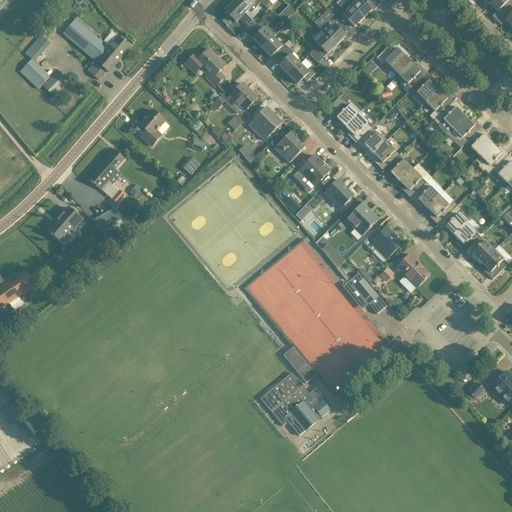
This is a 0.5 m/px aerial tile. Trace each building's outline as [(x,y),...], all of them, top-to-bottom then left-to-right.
[(236,0),(234,3),(250,19),(245,14),(250,10),(253,12),(257,8),(256,8),(260,4),(265,8),(257,0),(236,0)] [(350,0),(347,3),(352,8),(364,19),(373,10),(365,3),(368,0),(367,0),(350,0)] [(505,13),(511,6),(511,0),(494,0),(489,5),(497,13),(501,9),(505,13)] [(236,23),(239,20),(244,25),(251,20),(250,19),(234,3),(225,12),(236,23)] [(333,15),(345,28),(349,23),(355,28),(364,19),(352,8),(347,3),(334,16),(333,15)] [(306,4),(301,9),(305,12),(310,8),(306,4)] [(289,6),(285,10),(291,15),(295,11),(289,6)] [(320,29),(321,30),(337,46),(346,37),(340,32),(345,28),(333,15),(320,29)] [(130,48),(123,41),(118,37),(118,38),(109,48),(103,43),(76,20),(63,34),(97,63),(89,72),(98,80),(106,71),(109,73),(130,48)] [(262,49),(273,37),(274,37),(276,35),(263,21),(257,26),(249,35),(253,40),(262,49)] [(245,31),(249,35),(257,26),(253,22),(247,28),(244,31),(245,31)] [(337,46),(321,30),(325,34),(316,43),(312,39),(308,44),(314,50),(323,59),(327,55),(328,55),(337,46)] [(38,89),(50,77),(35,63),(41,56),(51,45),(45,40),(41,37),(39,40),(33,46),(35,48),(28,56),(32,60),(21,72),(38,89)] [(276,53),(280,57),(289,48),(285,44),(282,46),(274,37),(273,37),(262,49),(271,58),(276,53)] [(385,62),(399,76),(411,63),(407,59),(410,56),(400,47),(385,62)] [(280,67),(288,76),(300,64),(291,55),(294,53),(289,48),(280,57),(285,62),(280,67)] [(186,65),(193,72),(195,75),(200,70),(210,80),(209,81),(215,87),(225,78),(220,72),(226,67),(209,50),(200,59),(196,54),(186,65)] [(323,59),(314,50),(309,55),(311,57),(318,64),(319,63),(323,59)] [(408,85),(412,89),(427,74),(419,65),(416,68),(411,63),(399,76),(408,85)] [(300,64),(288,76),(298,85),(304,79),(307,83),(316,74),(310,68),(307,71),(300,64)] [(371,74),(366,68),(363,72),(368,77),(371,74)] [(57,72),(43,86),(51,94),(53,92),(56,88),(65,80),(65,79),(57,72)] [(412,89),(426,103),(438,90),(434,86),(437,83),(427,74),(412,89)] [(242,115),(244,112),(258,99),(243,84),(230,97),(226,92),(212,106),(217,111),(227,99),(231,103),(228,106),(229,107),(237,115),(242,115)] [(426,103),(434,112),(430,117),(434,121),(433,122),(434,122),(455,101),(446,92),(443,95),(438,90),(426,103)] [(209,99),(214,104),(221,97),(216,92),(209,99)] [(345,102),(348,98),(344,93),(334,103),(339,108),(330,117),(339,126),(342,123),(346,128),(358,115),(345,102)] [(447,136),(466,117),(461,113),(464,110),(455,101),(434,122),(438,126),(439,129),(446,136),(447,136)] [(265,141),(270,136),(282,124),(267,108),(249,126),(265,141)] [(152,147),(162,136),(158,132),(166,122),(153,111),(143,122),(145,123),(141,127),(146,132),(141,137),(152,147)] [(236,115),(228,124),(235,130),(243,122),(236,115)] [(357,144),(372,129),(358,115),(346,128),(350,132),(348,135),(357,144)] [(447,136),(460,149),(466,143),(481,128),(473,119),(470,122),(466,117),(447,136)] [(369,151),(373,155),(386,142),(374,131),(377,128),(375,126),(372,129),(357,144),(366,154),(369,151)] [(481,128),(466,143),(466,144),(480,157),(475,162),(476,161),(493,145),(488,140),(491,137),(481,128)] [(226,132),(225,133),(221,137),(225,141),(229,137),(228,136),(230,136),(231,135),(231,133),(230,132),(228,132),(227,133),(226,132)] [(291,133),(284,140),(279,135),(270,144),(275,149),(274,149),(289,164),(299,154),(306,147),(305,148),(291,134),(292,133),(291,133)] [(227,149),(232,144),(228,139),(222,144),(225,148),(227,149)] [(197,141),(194,149),(202,152),(205,144),(197,141)] [(399,156),(386,142),(373,155),(378,160),(375,162),(384,171),(399,156)] [(249,163),(256,157),(246,144),(239,149),(249,163)] [(493,171),(509,155),(500,146),(497,149),(493,145),(476,161),(480,166),(479,167),(483,172),(485,171),(489,175),(493,171)] [(118,172),(116,171),(125,160),(116,152),(91,181),(102,191),(118,172)] [(493,171),(507,184),(511,179),(511,158),(509,155),(493,171)] [(315,156),(308,163),(295,175),(300,180),(303,178),(314,188),(330,172),(315,156)] [(396,178),(400,182),(413,170),(399,156),(384,171),(393,181),(396,178)] [(191,157),(186,163),(188,164),(184,169),(190,175),(199,164),(191,157)] [(459,163),(454,159),(451,163),(455,167),(459,163)] [(426,183),(413,170),(400,182),(405,187),(402,190),(411,199),(426,183)] [(177,182),(182,187),(186,183),(184,181),(186,179),(182,176),(177,182)] [(341,209),(346,204),(353,197),(342,186),(344,185),(339,180),(332,187),(326,193),(341,209)] [(423,205),(427,209),(440,197),(426,183),(411,199),(420,208),(423,205)] [(480,196),(485,191),(480,186),(475,190),(480,196)] [(118,205),(126,196),(120,191),(111,200),(118,205)] [(429,217),(438,226),(458,207),(453,202),(449,206),(440,197),(427,209),(432,214),(429,217)] [(291,198),(285,204),(295,213),(301,207),(291,198)] [(363,205),(356,212),(346,221),(355,230),(357,228),(364,236),(372,228),(371,227),(378,220),(378,219),(377,221),(368,212),(369,211),(363,205)] [(304,206),(295,216),(301,221),(310,211),(304,206)] [(450,232),(455,237),(472,220),(463,211),(462,211),(458,207),(438,226),(447,235),(450,232)] [(75,230),(83,221),(69,208),(55,225),(53,223),(48,230),(47,229),(46,229),(60,242),(73,228),(75,230)] [(101,231),(117,222),(120,220),(114,209),(95,220),(101,231)] [(465,253),(481,238),(476,233),(481,229),(472,220),(455,237),(459,241),(456,244),(465,253)] [(339,232),(344,227),(341,223),(335,228),(339,232)] [(387,260),(389,258),(402,244),(398,239),(397,237),(396,238),(387,229),(380,236),(371,244),(377,250),(387,260)] [(477,259),(482,264),(494,251),(481,238),(465,253),(474,262),(477,259)] [(345,261),(328,244),(322,251),(337,269),(345,261)] [(508,265),(494,251),(482,264),(486,268),(483,271),(493,280),(508,265)] [(63,258),(58,253),(53,258),(58,263),(63,258)] [(395,271),(403,279),(405,277),(416,288),(414,290),(415,291),(430,275),(424,268),(422,270),(409,257),(411,255),(410,255),(395,271)] [(395,275),(394,274),(388,268),(382,274),(380,277),(386,283),(395,275)] [(364,280),(359,274),(343,288),(362,310),(378,297),(364,280)] [(31,314),(19,297),(30,290),(34,287),(31,283),(26,275),(13,284),(11,281),(0,288),(0,289),(10,304),(21,321),(31,314)] [(378,277),(373,282),(376,286),(382,281),(378,277)] [(0,310),(10,304),(0,289),(0,310)] [(395,339),(396,338),(390,342),(389,343),(389,344),(382,350),(385,354),(393,348),(397,344),(396,342),(396,341),(395,339)] [(292,349),(287,353),(284,356),(283,356),(303,380),(306,384),(317,376),(294,348),(292,349)] [(511,400),(511,377),(506,372),(490,388),(507,405),(511,400)] [(292,373),(284,380),(260,399),(283,427),(287,424),(298,437),(318,422),(331,411),(323,401),(324,400),(326,402),(326,401),(316,389),(315,389),(317,391),(311,396),(292,373)] [(485,391),(477,383),(467,392),(476,400),(485,391)] [(495,434),(497,432),(499,434),(501,435),(504,433),(504,430),(502,428),(500,427),(498,428),(496,425),(491,429),(491,430),(495,434)] [(0,465),(12,458),(0,437),(0,465)]
